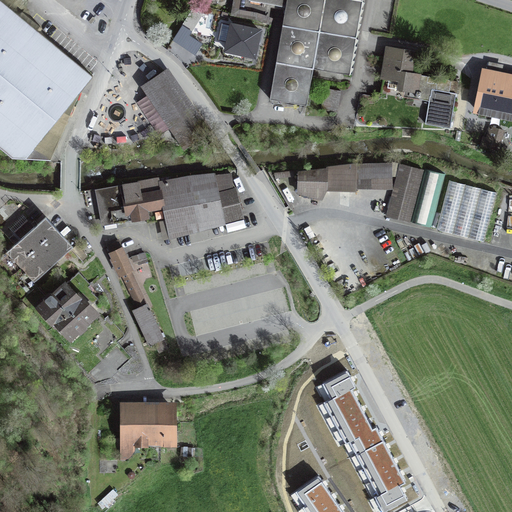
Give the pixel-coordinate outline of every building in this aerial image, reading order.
[(0,0),(0,148),(12,157),(51,159),(79,93),(93,76),(38,32),(41,28),(21,12),(18,15),(0,0)] [(314,70),(352,77),(364,0),(248,0),(248,2),(286,9),(271,100),(308,106),(314,70)] [(261,27),(231,21),(225,48),(255,54),(261,27)] [(403,50),(388,48),(383,77),(409,82),(407,94),(416,95),(416,96),(420,97),(421,93),(430,95),(425,123),(450,128),(456,93),(448,92),(450,80),(410,73),(413,57),(403,55),(403,50)] [(163,73),(147,83),(188,146),(205,135),(163,73)] [(511,82),(501,80),(485,77),(479,110),(511,116),(511,82)] [(340,90),(324,88),(321,109),(337,112),(340,90)] [(503,130),(490,127),(485,147),(494,149),(496,140),(500,141),(503,130)] [(392,176),(392,164),(356,164),(356,166),(298,172),(298,192),(321,198),(327,188),(355,189),(355,186),(371,186),(371,176),(392,176)] [(400,164),(386,216),(409,222),(423,170),(400,164)] [(189,178),(160,183),(164,205),(170,236),(223,222),(218,193),(232,189),(231,173),(189,178)] [(160,183),(159,179),(97,190),(104,225),(147,217),(146,209),(164,205),(160,183)] [(496,193),(449,181),(437,229),(483,241),(496,193)] [(7,252),(34,282),(73,246),(45,217),(7,252)] [(119,240),(107,245),(121,275),(123,274),(138,307),(133,309),(150,344),(154,342),(159,353),(168,349),(131,271),(133,270),(119,240)] [(91,284),(79,271),(52,295),(50,293),(45,299),(47,301),(40,308),(45,314),(48,312),(53,318),(51,320),(57,326),(61,322),(67,328),(64,330),(70,337),(78,330),(80,332),(85,327),(83,325),(96,313),(90,306),(98,298),(92,292),(94,290),(95,289),(94,288),(90,285),(91,284)] [(355,385),(347,370),(323,383),(331,398),(325,401),(347,442),(349,441),(378,494),(375,496),(383,511),(384,511),(408,499),(400,484),(406,481),(377,426),(373,428),(352,387),(355,385)] [(173,408),(122,408),(122,439),(115,439),(115,451),(122,451),(122,461),(125,461),(129,458),(132,455),(135,450),(135,446),(147,446),(147,444),(173,444),(173,408)] [(191,447),(182,447),(182,455),(191,455),(191,447)] [(342,511),(318,476),(296,491),(305,504),(302,506),(306,511),(342,511)] [(112,489),(101,499),(106,504),(117,494),(112,489)]
